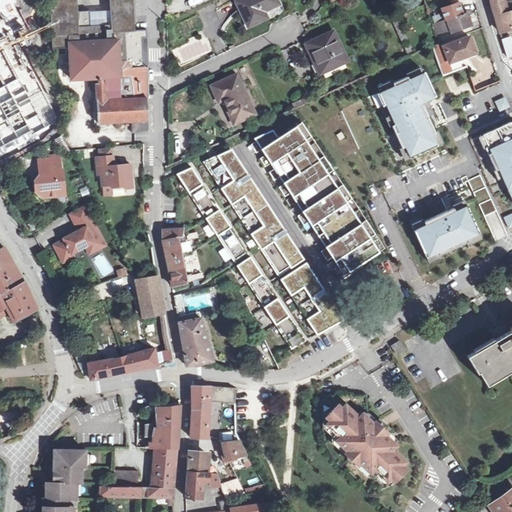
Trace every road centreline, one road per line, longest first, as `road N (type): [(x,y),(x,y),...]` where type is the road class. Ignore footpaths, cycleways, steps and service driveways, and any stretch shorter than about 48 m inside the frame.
road 1 (residential): [(154,0),(155,231),(181,370)]
road 2 (residential): [(181,370),(289,376),(511,249)]
road 3 (residential): [(61,394),(40,283),(0,217)]
road 4 (residential): [(181,370),(181,511)]
road 5 (residential): [(61,394),(181,370)]
